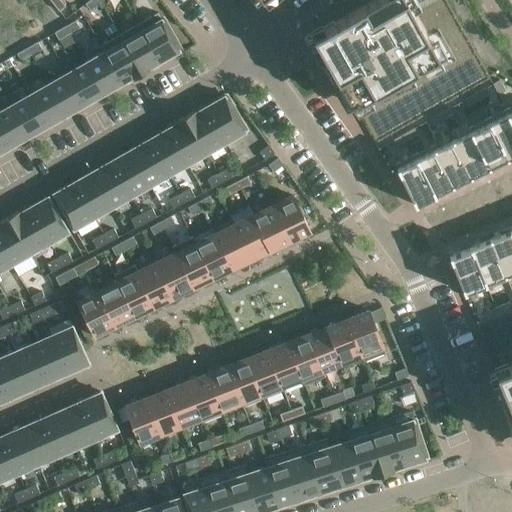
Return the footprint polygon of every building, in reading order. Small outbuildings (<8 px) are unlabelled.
[(65,6),(60,0),(53,0),(52,1),(59,11),(65,6)] [(91,10),(100,2),(98,0),(90,0),(86,4),(89,8),(91,10)] [(373,0),(313,34),(353,104),(375,143),(489,78),(445,0),(373,0)] [(158,12),(138,24),(160,61),(180,50),(158,12)] [(76,20),(69,24),(65,26),(69,33),(80,27),(76,20)] [(160,61),(138,24),(120,34),(142,74),(151,69),(153,68),(152,66),(160,61)] [(69,33),(65,26),(55,32),(59,39),(69,33)] [(74,42),(69,33),(59,39),(64,48),(74,42)] [(142,74),(120,34),(100,46),(104,52),(104,51),(122,83),(131,78),(132,80),(133,79),(142,74)] [(42,49),(38,42),(28,48),(32,55),(42,49)] [(32,55),(28,48),(17,54),(21,60),(32,55)] [(104,51),(104,52),(86,62),(104,94),(122,83),(104,51)] [(104,94),(86,62),(67,73),(85,104),(104,94)] [(85,104),(67,73),(48,83),(66,115),(85,104)] [(500,79),(493,83),(498,94),(505,90),(500,79)] [(66,115),(48,83),(29,94),(47,126),(66,115)] [(486,87),(475,93),(479,100),(489,94),(486,87)] [(475,93),(465,99),(469,106),(479,100),(475,93)] [(47,126),(29,94),(10,105),(29,136),(47,126)] [(205,107),(225,142),(245,130),(225,96),(205,107)] [(29,136),(10,105),(0,110),(0,129),(10,147),(29,136)] [(185,115),(206,152),(225,142),(205,107),(197,111),(196,109),(185,115)] [(450,107),(440,113),(443,120),(454,114),(450,107)] [(511,120),(506,109),(488,118),(508,159),(511,157),(511,120)] [(440,113),(429,119),(433,126),(443,120),(440,113)] [(167,128),(187,163),(206,152),(185,115),(174,122),(175,124),(167,128)] [(488,118),(468,127),(470,131),(472,131),(490,168),(508,159),(488,118)] [(414,127),(404,133),(408,140),(418,134),(414,127)] [(149,139),(169,174),(187,163),(167,128),(149,139)] [(0,152),(10,147),(0,129),(0,152)] [(470,131),(453,140),(472,177),(490,168),(472,131),(470,131)] [(404,133),(394,139),(397,146),(408,140),(404,133)] [(130,150),(150,184),(169,174),(149,139),(130,150)] [(436,148),(435,149),(453,186),(472,177),(453,140),(436,148)] [(434,144),(415,154),(435,195),(453,186),(435,149),(436,148),(434,144)] [(275,153),(269,145),(259,152),(265,160),(275,153)] [(111,160),(131,195),(150,184),(130,150),(111,160)] [(415,154),(395,163),(416,205),(435,195),(415,154)] [(273,171),(283,164),(278,158),(269,165),(273,171)] [(92,171),(112,206),(131,195),(111,160),(92,171)] [(229,168),(218,173),(223,182),(233,177),(229,168)] [(74,182),(93,217),(112,206),(92,171),(74,182)] [(223,182),(218,173),(207,179),(212,188),(223,182)] [(251,183),(248,176),(237,181),(241,188),(251,183)] [(241,188),(237,181),(227,187),(230,194),(241,188)] [(54,193),(74,228),(93,217),(74,182),(54,193)] [(190,188),(180,193),(185,202),(195,197),(190,188)] [(185,202),(180,193),(169,199),(174,208),(185,202)] [(293,195),(273,205),(290,240),(310,230),(293,195)] [(29,207),(49,242),(68,231),(48,196),(29,207)] [(213,203),(209,196),(199,201),(203,208),(213,203)] [(203,208),(199,201),(188,207),(192,214),(203,208)] [(290,240),(273,205),(253,215),(270,249),(290,240)] [(9,216),(30,253),(49,242),(29,207),(21,212),(19,210),(9,216)] [(152,208),(142,214),(146,222),(157,217),(152,208)] [(146,222),(142,214),(131,219),(135,228),(146,222)] [(270,249),(253,215),(235,224),(234,224),(251,259),(270,249)] [(0,244),(11,264),(30,253),(9,216),(0,220),(0,244)] [(175,223),(171,216),(161,221),(164,228),(175,223)] [(234,224),(235,224),(232,220),(213,229),(212,230),(214,234),(215,234),(232,268),(251,259),(234,224)] [(164,228),(161,221),(150,227),(154,234),(164,228)] [(114,228),(103,234),(108,243),(118,237),(114,228)] [(511,233),(511,231),(491,239),(506,276),(507,275),(511,273),(511,233)] [(108,243),(103,234),(93,239),(97,248),(108,243)] [(215,234),(214,234),(196,243),(195,243),(212,278),(232,268),(215,234)] [(137,243),(133,236),(122,242),(126,249),(137,243)] [(195,243),(196,243),(193,237),(192,237),(173,246),(172,247),(175,253),(176,253),(193,287),(212,278),(195,243)] [(491,239),(471,247),(488,288),(509,280),(507,275),(506,276),(491,239)] [(126,249),(122,242),(112,247),(116,254),(126,249)] [(0,269),(11,264),(0,244),(0,269)] [(471,247),(450,256),(466,297),(488,288),(471,247)] [(68,252),(58,258),(62,266),(73,261),(68,252)] [(176,253),(175,253),(157,262),(173,297),(193,287),(176,253)] [(98,263),(95,256),(84,262),(88,269),(98,263)] [(62,266),(58,258),(47,264),(52,272),(62,266)] [(88,269),(84,262),(74,267),(77,274),(88,269)] [(173,297),(157,262),(138,271),(137,272),(154,306),(173,297)] [(137,272),(138,271),(135,265),(134,265),(115,275),(114,275),(117,281),(118,281),(135,316),(154,306),(137,272)] [(118,281),(117,281),(99,291),(115,325),(135,316),(118,281)] [(31,296),(35,305),(46,300),(42,291),(31,296)] [(115,325),(99,291),(78,301),(95,335),(115,325)] [(11,305),(15,314),(26,309),(22,300),(11,305)] [(507,303),(496,308),(499,315),(510,311),(507,303)] [(56,313),(52,304),(40,309),(44,318),(56,313)] [(0,309),(4,319),(15,314),(11,305),(0,309)] [(496,308),(484,312),(487,320),(499,315),(496,308)] [(44,318),(40,309),(30,314),(34,323),(44,318)] [(369,310),(348,318),(364,359),(363,359),(364,361),(386,353),(369,310)] [(511,315),(479,329),(511,409),(511,315)] [(364,359),(348,318),(328,326),(342,362),(341,362),(343,367),(344,367),(363,359),(364,359)] [(16,331),(12,322),(1,327),(5,336),(16,331)] [(52,335),(68,371),(89,362),(73,325),(52,335)] [(342,362),(328,326),(308,334),(322,370),(341,362),(342,362)] [(322,370),(308,334),(288,342),(302,378),(301,378),(304,385),(324,377),(325,376),(322,370)] [(32,343),(48,380),(68,371),(52,335),(32,343)] [(302,378),(288,342),(268,350),(282,386),(283,386),(301,378),(302,378)] [(12,352),(28,389),(48,380),(32,343),(12,352)] [(282,386),(268,350),(248,358),(263,398),(283,390),(284,390),(283,386),(282,386)] [(0,357),(0,378),(9,397),(28,389),(12,352),(0,357)] [(263,398),(248,358),(227,366),(242,402),(241,402),(243,406),(263,398)] [(242,402),(227,366),(207,374),(222,410),(222,409),(241,402),(242,402)] [(409,375),(406,368),(395,372),(398,380),(409,375)] [(222,410),(207,374),(187,382),(202,418),(201,418),(202,422),(203,422),(223,414),(224,414),(222,409),(222,410)] [(0,401),(9,397),(0,378),(0,401)] [(375,388),(373,381),(361,385),(364,392),(375,388)] [(412,381),(400,386),(404,395),(415,390),(412,381)] [(202,418),(187,382),(167,389),(181,425),(201,418),(202,418)] [(181,425),(167,389),(147,397),(161,433),(162,433),(181,425)] [(81,401),(97,437),(118,428),(102,391),(81,401)] [(343,391),(332,395),(335,403),(346,399),(343,391)] [(335,403),(332,395),(321,399),(323,407),(335,403)] [(374,405),(371,396),(360,400),(363,409),(374,405)] [(161,433),(147,397),(126,406),(142,446),(163,438),(164,437),(162,433),(161,433)] [(363,409),(360,400),(348,404),(352,413),(363,409)] [(61,409),(77,446),(97,437),(81,401),(61,409)] [(302,406),(291,410),(294,417),(305,413),(302,406)] [(41,418),(57,455),(77,446),(61,409),(41,418)] [(294,417),(291,410),(280,414),(283,421),(294,417)] [(333,420),(330,410),(319,414),(322,424),(333,420)] [(311,428),(322,424),(319,414),(307,418),(311,428)] [(392,427),(392,426),(389,417),(368,424),(384,474),(396,470),(395,468),(404,465),(392,427)] [(21,427),(38,463),(57,455),(41,418),(21,427)] [(262,420),(250,424),(253,432),(264,428),(262,420)] [(413,420),(392,426),(392,427),(404,465),(425,458),(421,443),(423,442),(418,427),(416,428),(413,420)] [(253,432),(250,424),(239,428),(242,436),(253,432)] [(384,474),(368,424),(346,431),(349,440),(350,440),(363,478),(371,475),(372,478),(384,474)] [(292,434),(289,425),(278,429),(281,438),(292,434)] [(2,435),(18,472),(38,463),(21,427),(2,435)] [(281,438),(278,429),(266,433),(270,442),(281,438)] [(0,436),(0,480),(18,472),(2,435),(0,436)] [(221,435),(210,439),(212,446),(224,442),(221,435)] [(330,446),(327,437),(306,444),(321,491),(342,485),(330,446)] [(212,446),(210,439),(198,443),(201,450),(212,446)] [(252,449),(248,440),(237,444),(240,453),(252,449)] [(350,440),(349,440),(330,446),(342,485),(363,478),(350,440)] [(240,453),(237,444),(226,448),(229,457),(240,453)] [(321,491),(306,444),(285,451),(300,498),(321,491)] [(119,458),(115,449),(104,454),(108,463),(119,458)] [(180,449),(169,453),(172,461),(183,457),(180,449)] [(300,498),(285,451),(264,457),(267,467),(268,467),(280,505),(300,498)] [(172,461),(169,453),(158,457),(160,465),(172,461)] [(108,463),(104,454),(93,459),(97,468),(108,463)] [(211,463),(207,454),(196,458),(199,467),(211,463)] [(199,467),(196,458),(185,462),(188,472),(199,467)] [(130,461),(121,464),(126,475),(135,472),(130,461)] [(247,473),(248,473),(245,464),(223,471),(236,511),(257,511),(259,511),(247,473)] [(80,476),(76,467),(65,471),(69,480),(80,476)] [(268,467),(267,467),(248,473),(247,473),(259,511),(280,505),(268,467)] [(69,480),(65,471),(54,476),(58,485),(69,480)] [(164,480),(161,471),(149,475),(153,484),(164,480)] [(236,511),(223,471),(203,477),(214,511),(236,511)] [(139,483),(138,479),(135,472),(126,475),(130,486),(131,486),(139,483)] [(100,484),(96,475),(85,480),(89,489),(100,484)] [(214,511),(203,477),(181,484),(190,511),(214,511)] [(89,489),(85,480),(74,485),(78,494),(89,489)] [(40,493),(36,484),(25,489),(29,498),(40,493)] [(29,498),(25,489),(14,494),(18,503),(29,498)] [(63,501),(59,491),(48,496),(52,505),(63,501)] [(41,510),(52,505),(48,496),(37,501),(41,510)] [(183,511),(179,498),(159,504),(161,511),(183,511)] [(139,511),(139,510),(140,510),(137,501),(136,501),(117,507),(118,511),(139,511)]
